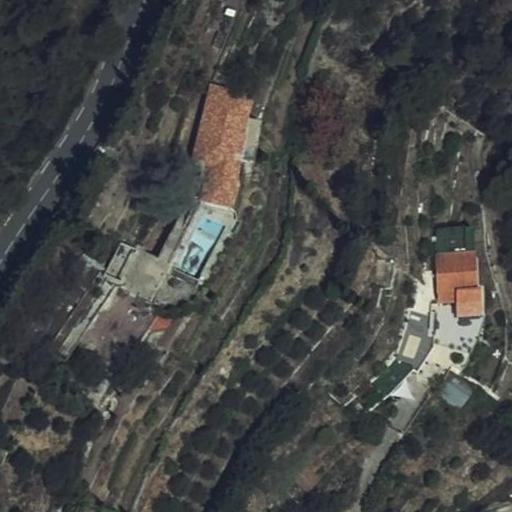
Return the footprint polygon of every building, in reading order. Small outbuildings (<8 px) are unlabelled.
[(200,74),(218,80),(222,66),(206,60),(200,74)] [(241,89),(229,85),(218,80),(200,74),(198,77),(179,156),(195,161),(224,168),(230,139),(241,89)] [(222,176),(224,168),(195,161),(193,169),(200,171),(222,176)] [(222,176),(200,171),(193,192),(216,199),(222,176)] [(64,198),(56,212),(65,218),(74,205),(64,198)] [(92,264),(102,270),(119,239),(110,234),(92,264)] [(102,270),(159,305),(172,283),(152,270),(157,260),(125,243),(119,239),(102,270)] [(429,245),(427,283),(442,284),(442,291),(446,291),(446,308),(467,308),(467,284),(464,284),(465,246),(429,245)] [(116,283),(113,288),(138,304),(140,301),(116,283)] [(138,304),(113,288),(69,352),(94,369),(138,304)] [(302,425),(289,440),(308,454),(320,439),(302,425)] [(308,454),(289,440),(272,461),(283,470),(282,473),(293,480),(303,468),(299,465),(308,454)]
